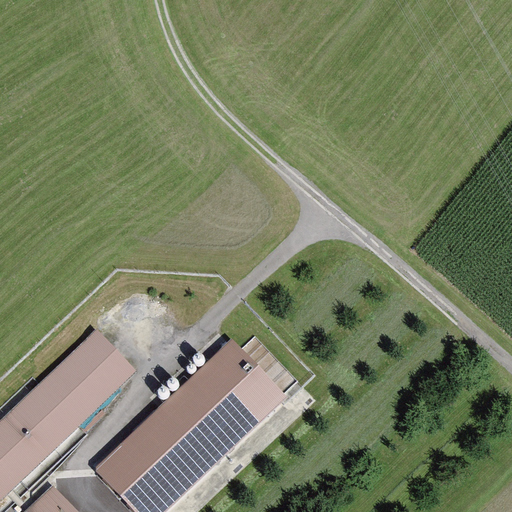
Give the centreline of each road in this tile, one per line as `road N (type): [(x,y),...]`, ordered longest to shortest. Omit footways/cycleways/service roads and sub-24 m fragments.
road 1 (track): [(161,0),(185,63),(228,118),(511,365)]
road 2 (track): [(333,211),(234,298),(84,462),(85,491),(105,511)]
